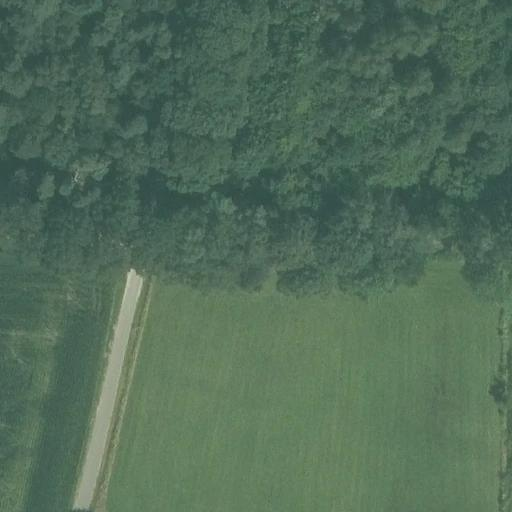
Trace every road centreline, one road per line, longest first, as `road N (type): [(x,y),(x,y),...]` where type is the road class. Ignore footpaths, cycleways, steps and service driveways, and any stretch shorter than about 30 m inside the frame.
road 1 (unclassified): [(511,238),(141,227)]
road 2 (unclassified): [(80,511),(141,227)]
road 3 (unclassified): [(141,227),(201,0)]
road 4 (track): [(0,225),(141,227)]
